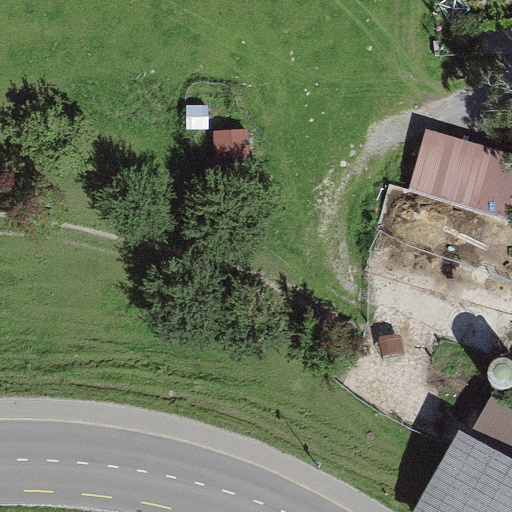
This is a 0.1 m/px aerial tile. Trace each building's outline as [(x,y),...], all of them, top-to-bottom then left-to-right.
[(209,107),(187,107),(187,131),(209,131),(209,107)] [(212,165),(245,165),(245,132),(213,132),(212,165)] [(511,169),(428,146),(414,194),(511,222),(511,169)] [(492,386),(496,389),(501,391),(506,391),(511,389),(511,388),(511,362),(508,360),(503,360),(498,361),(493,363),(490,367),(488,372),(488,377),(489,382),(492,386)] [(468,438),(459,433),(413,511),(511,511),(511,408),(492,397),(468,438)]
